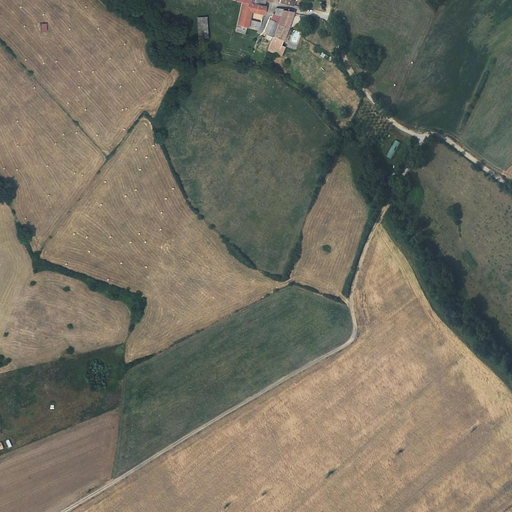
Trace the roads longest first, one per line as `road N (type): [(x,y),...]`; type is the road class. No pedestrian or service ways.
road 1 (track): [(63,511),(348,343),(354,279),(370,234),(422,138)]
road 2 (track): [(301,11),(324,16),(354,79),(393,122),(422,138)]
